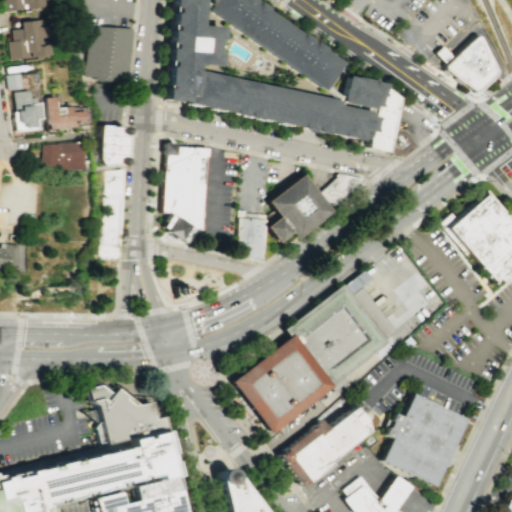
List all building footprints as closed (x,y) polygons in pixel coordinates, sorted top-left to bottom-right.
[(40,0),(42,6),(24,9),(24,4),(20,4),(21,9),(2,11),(0,0),(40,0)] [(357,136),(356,140),(183,103),(183,100),(173,100),(173,101),(160,100),(161,87),(164,87),(164,85),(163,85),(166,0),(203,0),(205,2),(206,0),(248,0),(350,69),(343,76),(377,83),(373,106),(366,139),(357,136)] [(8,60),(5,42),(10,41),(9,30),(18,29),(17,21),(32,20),(33,27),(45,25),(46,37),(39,38),(39,45),(46,44),(47,55),(30,57),(30,52),(26,53),(26,58),(8,60)] [(130,83),(133,29),(94,27),(91,80),(130,83)] [(439,67),(438,63),(439,61),(447,54),(470,32),(474,33),(493,68),(492,73),(475,89),(470,90),(439,67)] [(447,54),(445,52),(437,44),(429,51),(437,59),(439,61),(447,54)] [(5,90),(3,75),(17,73),(19,88),(5,90)] [(377,83),(398,98),(393,120),(392,126),(386,151),(364,147),(366,139),(373,106),(377,83)] [(37,103),(38,119),(32,119),(33,129),(12,131),(10,112),(12,112),(10,93),(26,91),(28,104),(37,103)] [(53,113),(61,113),(60,108),(68,107),(69,112),(71,112),(80,111),(81,122),(72,122),(72,127),(45,130),(44,121),(41,98),(51,97),(53,113)] [(124,165),(126,125),(101,124),(99,164),(124,165)] [(415,145),(414,143),(403,129),(392,126),(386,151),(400,154),(415,145)] [(39,145),(38,169),(80,170),(76,142),(39,145)] [(196,230),(204,147),(172,145),(171,143),(159,142),(159,154),(162,155),(156,210),(165,211),(190,228),(191,231),(196,230)] [(106,197),(122,197),(122,171),(106,171),(106,197)] [(262,201),(297,173),(326,209),(291,237),(285,231),(272,240),(260,224),(273,214),(262,201)] [(361,178),(364,184),(331,211),(317,192),(337,174),(361,178)] [(481,192),(511,229),(511,271),(511,272),(508,268),(490,283),(465,253),(459,258),(431,224),(446,212),(451,217),(481,192)] [(116,244),(120,201),(105,200),(102,243),(116,244)] [(259,258),(260,224),(261,218),(233,216),(232,253),(240,254),(259,258)] [(0,243),(24,245),(23,269),(0,268),(0,243)] [(117,247),(99,246),(99,257),(117,258),(117,247)] [(380,339),(339,286),(359,271),(366,279),(356,287),(390,331),(380,339)] [(225,381),(285,336),(279,328),(337,283),(383,342),(264,433),(251,416),(247,411),(225,381)] [(107,393),(111,388),(132,404),(144,401),(149,418),(157,416),(160,428),(96,444),(92,429),(89,427),(95,421),(92,405),(86,401),(83,387),(96,385),(107,393)] [(406,392),(460,418),(428,486),(407,476),(403,474),(392,469),(391,473),(378,467),(380,462),(374,460),(385,438),(377,434),(380,426),(378,425),(381,418),(384,420),(388,412),(395,415),(406,392)] [(271,454),(296,488),(326,465),(323,462),(364,430),(361,421),(350,406),(322,428),(315,419),(271,454)] [(0,511),(0,467),(135,435),(136,439),(141,437),(140,434),(160,430),(171,474),(47,504),(49,511),(0,511)] [(212,476),(213,472),(216,469),(219,468),(222,468),(226,469),(227,470),(246,496),(257,511),(219,511),(217,502),(213,485),(212,476)] [(394,511),(388,509),(396,497),(404,486),(389,475),(381,485),(372,498),(353,475),(335,489),(340,496),(336,499),(348,511),(394,511)] [(93,499),(96,511),(187,511),(179,478),(134,489),(138,502),(124,505),(121,492),(93,499)] [(488,511),(494,501),(511,494),(511,511),(488,511)]
